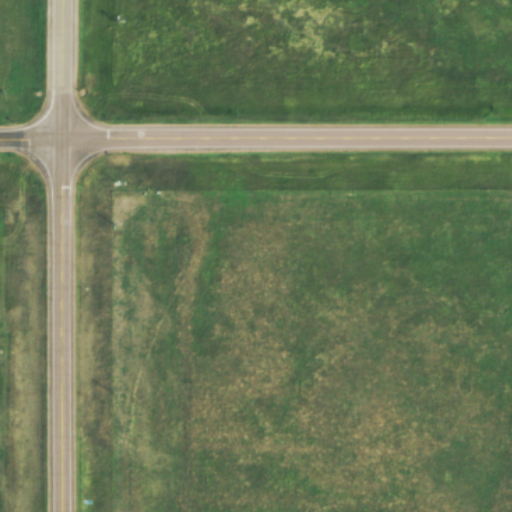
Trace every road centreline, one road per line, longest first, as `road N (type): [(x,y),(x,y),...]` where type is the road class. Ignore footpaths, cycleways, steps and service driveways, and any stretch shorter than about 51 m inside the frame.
road 1 (primary): [(0,139),(511,137)]
road 2 (primary): [(58,511),(57,0)]
